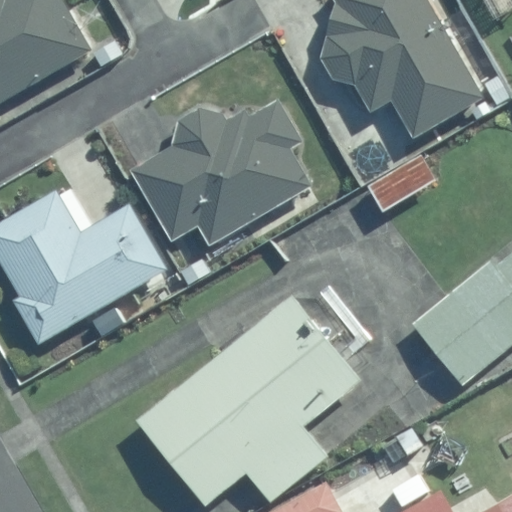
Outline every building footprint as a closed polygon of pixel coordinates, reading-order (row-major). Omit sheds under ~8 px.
[(0,114),(0,112),(98,57),(65,0),(0,0),(0,129),(7,126),(0,114)] [(489,104),(428,0),(330,0),(326,3),(346,38),(321,53),(346,96),(360,87),(381,122),(402,110),(421,144),(489,104)] [(204,233),(213,249),(314,195),(295,159),(312,150),(284,98),(231,126),(221,108),(172,134),(182,152),(137,177),(175,248),(204,233)] [(426,155),(370,186),(387,217),(443,186),(426,155)] [(17,301),(47,348),(170,271),(132,211),(97,233),(67,185),(0,227),(0,250),(27,294),(17,301)] [(511,355),(511,262),(504,268),(497,259),(415,326),(468,391),(511,355)] [(295,290),(139,420),(214,510),(252,479),(276,507),(335,458),(314,432),(372,384),(295,290)] [(347,511),(333,485),(281,511),(347,511)] [(411,511),(511,511),(511,496),(493,507),(482,486),(454,502),(449,492),(411,511)]
